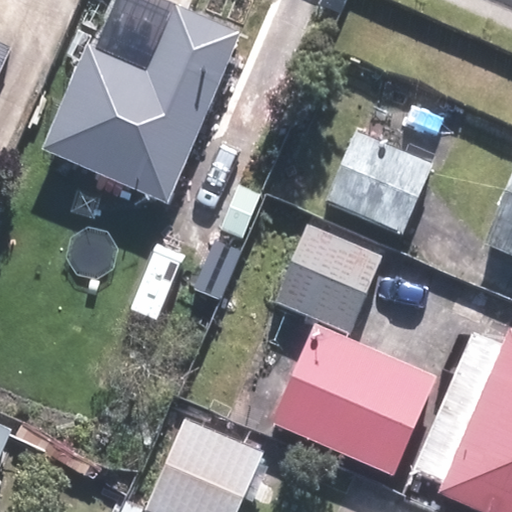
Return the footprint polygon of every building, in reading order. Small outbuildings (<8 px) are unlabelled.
[(173,210),(248,40),(183,11),(154,78),(94,52),(48,156),(173,210)] [(0,82),(15,52),(0,44),(0,82)] [(439,168),(359,134),(328,206),(408,240),(439,168)] [(511,194),(490,245),(511,254),(511,194)] [(385,259),(312,229),(280,306),(352,336),(385,259)] [(442,386),(320,331),(278,425),(400,480),(442,386)] [(445,485),(441,495),(481,511),(511,511),(511,343),(509,350),(475,336),(416,472),(445,485)] [(149,511),(242,511),(267,457),(189,422),(148,511),(149,511)] [(0,473),(17,431),(0,424),(0,473)]
